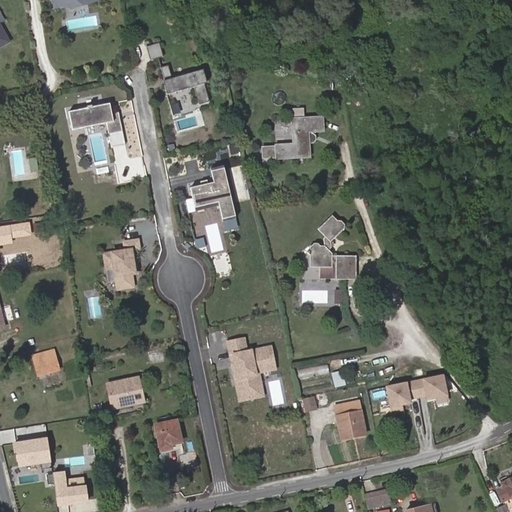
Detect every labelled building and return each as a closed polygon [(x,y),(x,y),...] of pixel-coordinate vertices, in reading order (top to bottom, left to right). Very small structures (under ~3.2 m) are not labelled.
[(0,16),(0,48),(14,41),(0,16)] [(164,55),(160,41),(147,45),(151,59),(164,55)] [(210,100),(205,82),(208,82),(204,68),(173,77),(169,64),(161,66),(166,83),(165,84),(168,93),(194,85),(199,103),(210,100)] [(116,114),(115,113),(112,113),(110,103),(104,104),(99,105),(92,106),(92,105),(88,106),(88,107),(82,108),(80,109),(69,111),(73,129),(84,127),(84,125),(88,124),(99,122),(102,121),(107,120),(109,131),(108,132),(111,146),(125,143),(122,130),(121,124),(119,117),(116,118),(116,114)] [(310,152),(309,138),(313,138),(316,135),(315,130),(312,128),(311,127),(324,125),(322,111),(292,114),(293,139),(276,140),(277,154),(310,152)] [(84,127),(107,123),(108,132),(109,131),(107,120),(102,121),(99,122),(88,124),(84,125),(84,127)] [(206,168),(209,180),(186,185),(193,213),(215,208),(218,218),(224,217),(227,229),(242,226),(227,163),(206,168)] [(34,189),(33,177),(16,179),(18,191),(34,189)] [(323,246),(318,246),(316,244),(312,244),(310,246),(308,246),(308,250),(306,253),(309,255),(308,267),(330,267),(330,261),(334,261),(335,278),(355,278),(354,254),(331,255),(331,252),(328,249),(331,246),(330,241),(345,227),(345,224),(340,219),(337,220),(332,215),(318,229),(326,236),(323,239),(323,246)] [(209,235),(215,253),(227,249),(222,231),(209,235)] [(46,260),(42,233),(21,236),(24,255),(22,255),(23,263),(46,260)] [(133,264),(132,258),(134,258),(133,249),(139,248),(138,239),(123,241),(125,250),(103,253),(105,268),(113,267),(116,288),(132,286),(131,273),(137,272),(135,263),(133,264)] [(258,388),(254,370),(257,369),(274,366),(270,347),(246,352),(243,339),(228,342),(230,354),(233,353),(235,365),(232,365),(235,379),(238,378),(241,392),(258,388)] [(58,370),(52,351),(33,356),(39,375),(58,370)] [(263,396),(261,388),(258,372),(275,369),(274,366),(257,369),(254,370),(258,388),(241,392),(238,378),(235,379),(240,400),(263,396)] [(302,376),(322,372),(321,366),(301,370),(302,376)] [(442,373),(383,383),(388,412),(404,409),(402,401),(436,396),(437,401),(447,400),(442,373)] [(143,402),(138,377),(107,384),(112,408),(143,402)] [(316,409),(313,397),(303,400),(306,411),(316,409)] [(365,434),(358,401),(335,407),(342,439),(365,434)] [(181,443),(177,421),(155,426),(161,451),(171,449),(170,445),(181,443)] [(0,434),(7,460),(24,455),(17,430),(0,434)] [(64,466),(61,444),(33,449),(37,470),(64,466)] [(64,471),(53,471),(55,500),(66,500),(64,471)] [(511,496),(511,473),(504,477),(505,481),(501,483),(502,485),(496,488),(501,501),(511,496)] [(390,503),(387,490),(366,495),(369,508),(390,503)]
